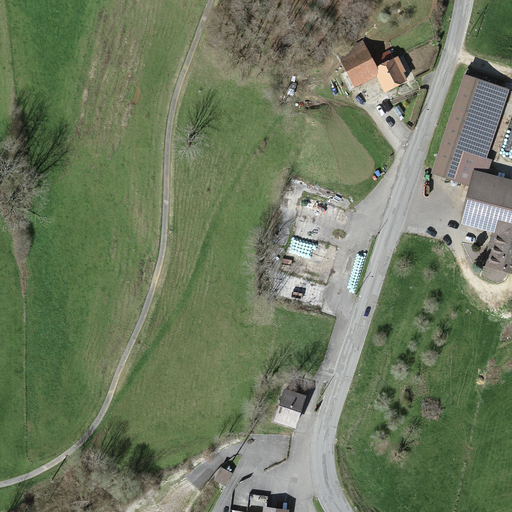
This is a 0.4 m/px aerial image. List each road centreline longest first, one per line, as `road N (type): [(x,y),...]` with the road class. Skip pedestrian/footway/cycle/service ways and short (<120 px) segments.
road 1 (track): [(210,0),(175,92),(157,273),(124,365),(94,431),(28,478),(0,485)]
road 2 (primary): [(463,0),(324,433),(323,473),(340,511)]
